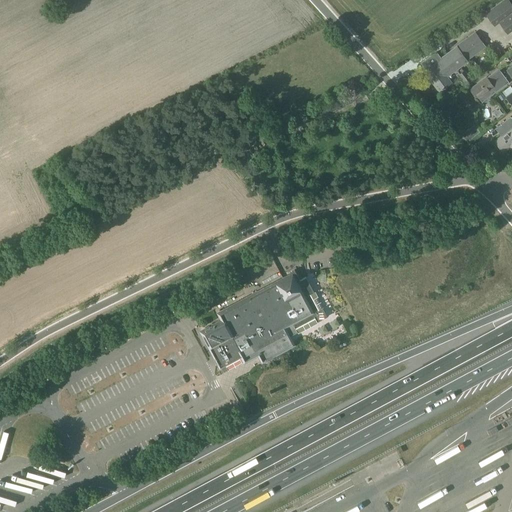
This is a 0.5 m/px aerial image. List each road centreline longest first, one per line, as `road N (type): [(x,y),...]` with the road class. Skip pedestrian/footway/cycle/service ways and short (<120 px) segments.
road 1 (unclassified): [(0,362),(49,329),(278,221),(478,180)]
road 2 (motorway): [(511,315),(293,405),(132,490)]
road 3 (motorway): [(511,329),(168,511)]
road 4 (motorway): [(224,511),(511,359)]
road 5 (unclassified): [(478,180),(314,0)]
